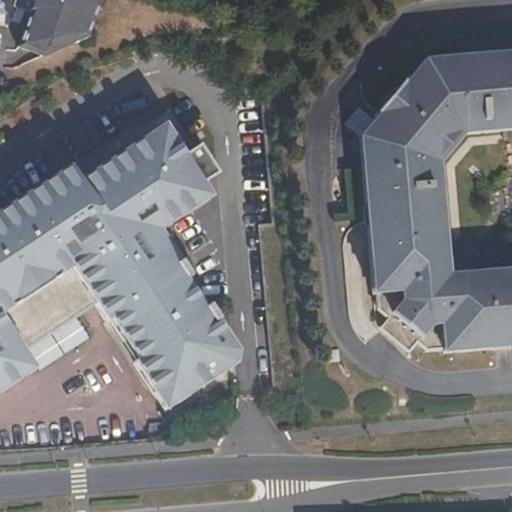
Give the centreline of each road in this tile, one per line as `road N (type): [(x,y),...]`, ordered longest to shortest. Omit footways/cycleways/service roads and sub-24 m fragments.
road 1 (tertiary): [(442,473),(257,469),(0,490)]
road 2 (tertiary): [(272,511),(442,473)]
